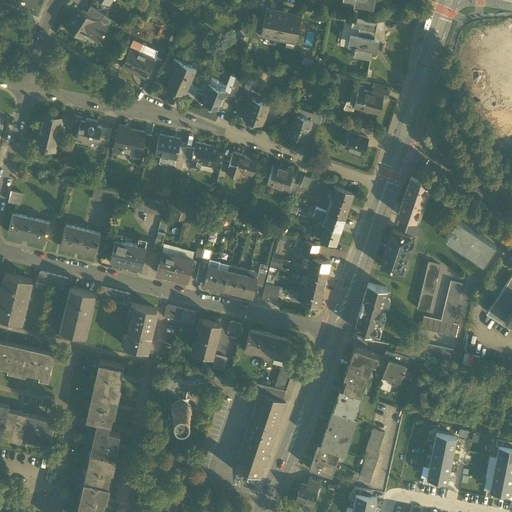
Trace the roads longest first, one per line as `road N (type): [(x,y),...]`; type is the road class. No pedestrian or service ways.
road 1 (residential): [(387,183),(206,127),(30,91)]
road 2 (residential): [(0,248),(333,336)]
road 3 (secondary): [(262,511),(333,336)]
road 4 (secondary): [(333,336),(387,183)]
road 5 (secondary): [(400,144),(450,0)]
road 6 (residential): [(119,511),(147,362)]
road 7 (residential): [(400,144),(511,219)]
road 8 (residential): [(0,208),(30,91)]
